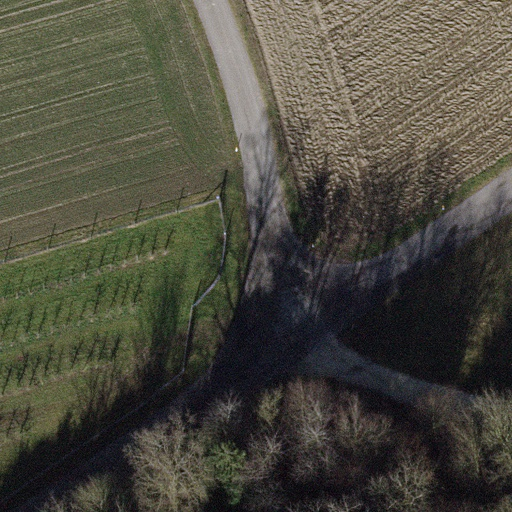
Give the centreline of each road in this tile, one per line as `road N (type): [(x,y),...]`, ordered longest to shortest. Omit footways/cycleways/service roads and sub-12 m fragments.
road 1 (track): [(51,511),(511,206)]
road 2 (track): [(221,0),(266,144),(307,341)]
road 3 (track): [(511,415),(387,386),(307,341)]
